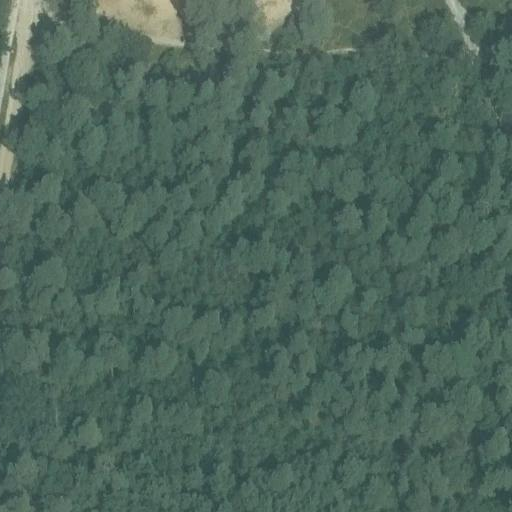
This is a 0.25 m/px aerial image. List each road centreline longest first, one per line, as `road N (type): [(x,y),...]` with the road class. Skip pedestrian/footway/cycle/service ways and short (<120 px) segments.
road 1 (track): [(7,37),(437,56),(511,40)]
road 2 (track): [(0,187),(32,0)]
